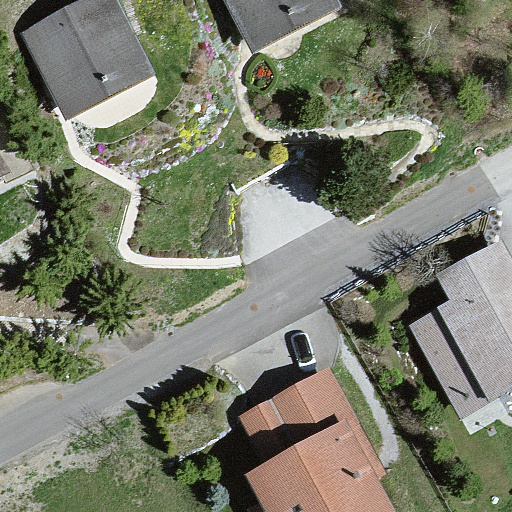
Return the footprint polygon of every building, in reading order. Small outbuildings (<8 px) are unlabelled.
[(114,0),(81,0),(23,29),(68,119),(153,77),(114,0)] [(337,0),(217,0),(246,58),(342,10),(337,0)] [(0,180),(11,174),(0,154),(0,180)] [(441,300),(403,323),(459,419),(511,389),(511,266),(497,239),(431,278),(441,300)] [(330,365),(241,421),(265,465),(254,467),(273,511),(391,511),(380,480),(390,475),(330,365)]
